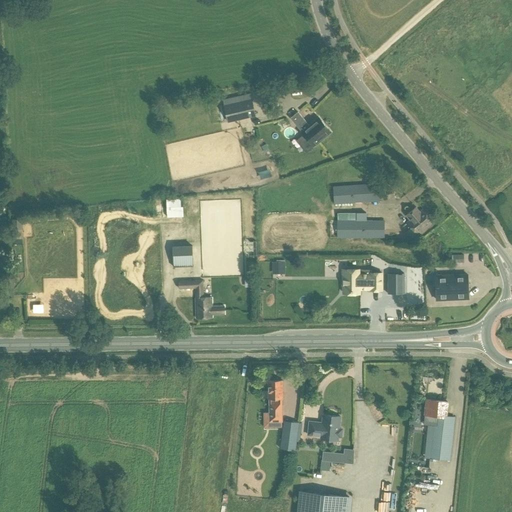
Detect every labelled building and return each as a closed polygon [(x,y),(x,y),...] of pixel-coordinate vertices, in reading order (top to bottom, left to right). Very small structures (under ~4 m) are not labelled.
[(252,100),(251,94),(223,100),(224,106),(252,100)] [(252,100),(224,106),(228,122),(256,116),(252,100)] [(297,112),(290,118),(314,146),(331,132),(318,117),(309,125),(305,121),(304,121),(297,112)] [(378,182),(333,186),(334,204),(380,201),(378,182)] [(179,192),(163,193),(164,210),(179,210),(179,192)] [(415,206),(406,215),(410,219),(407,222),(412,227),(418,235),(434,222),(422,208),(419,211),(415,206)] [(23,219),(12,219),(13,229),(23,229),(23,219)] [(385,219),(361,219),(337,219),(338,238),(385,238),(385,219)] [(192,245),(172,246),(173,266),(193,265),(192,245)] [(464,254),(452,255),(452,262),(464,262),(464,254)] [(272,262),(272,271),(284,271),(284,262),(272,262)] [(343,277),(343,286),(345,286),(345,293),(360,294),(360,287),(371,288),(371,290),(383,290),(383,273),(371,273),(371,274),(360,274),(360,269),(348,269),(348,277),(343,277)] [(389,272),(389,293),(403,293),(404,293),(404,272),(403,272),(403,273),(389,273),(389,272)] [(468,275),(436,276),(437,300),(469,299),(468,275)] [(203,279),(179,280),(179,288),(195,288),(196,317),(213,317),(212,314),(225,314),(225,305),(212,306),(212,298),(204,299),(203,279)] [(270,412),(263,412),(263,427),(267,427),(267,430),(281,430),(281,427),(282,427),(282,398),(282,380),(268,380),(268,398),(271,398),(270,412)] [(426,399),(423,425),(433,426),(429,457),(449,459),(454,417),(446,416),(448,401),(426,399)] [(390,409),(372,409),(370,458),(388,459),(390,409)] [(308,421),(307,434),(320,436),(319,438),(336,440),(337,437),(339,437),(341,436),(341,430),(340,428),(338,428),(339,417),(335,416),(333,415),(332,414),(330,414),(328,415),(326,415),(322,414),(321,423),(317,423),(317,422),(308,421)] [(295,450),(299,423),(291,422),(284,421),(282,430),(280,448),(295,450)] [(348,511),(350,496),(300,490),(297,511),(348,511)] [(368,490),(365,511),(390,511),(392,493),(368,490)]
